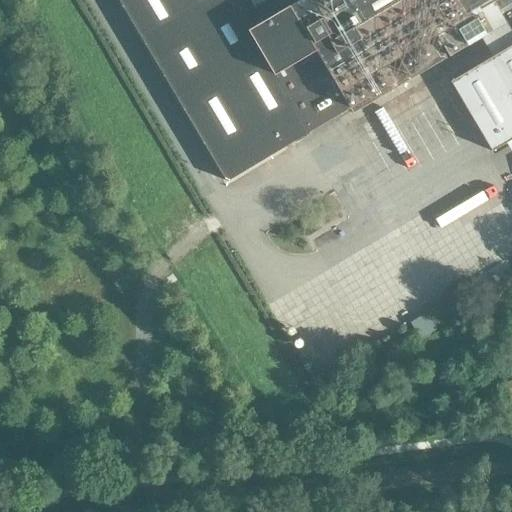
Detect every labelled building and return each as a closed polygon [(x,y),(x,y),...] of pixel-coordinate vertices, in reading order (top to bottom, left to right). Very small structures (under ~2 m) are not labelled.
[(511,0),(119,0),(228,182),(351,108),(355,114),(483,38),(493,32),(479,10),(494,2),(500,12),(511,4),(511,0)] [(511,43),(493,54),(448,80),(494,151),(508,143),(511,140),(511,43)] [(412,315),(428,303),(403,270),(397,276),(391,268),(382,275),(412,315)] [(277,330),(292,316),(280,303),(265,317),(277,330)] [(436,329),(425,313),(410,322),(420,338),(436,329)] [(511,382),(500,384),(502,395),(511,393),(511,382)]
